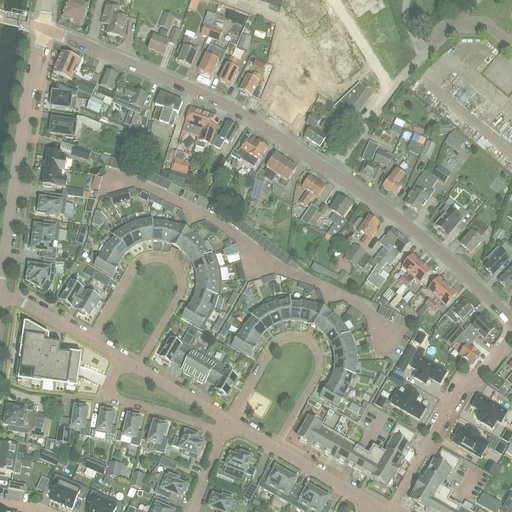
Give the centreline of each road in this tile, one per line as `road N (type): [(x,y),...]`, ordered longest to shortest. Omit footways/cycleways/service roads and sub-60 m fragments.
road 1 (residential): [(330,172),(194,90),(44,29)]
road 2 (residential): [(0,287),(26,91),(44,29)]
road 3 (residential): [(229,422),(272,349),(288,338),(306,341),(317,373),(273,448)]
road 4 (residential): [(91,342),(134,268),(149,259),(168,262),(179,292),(136,368)]
road 5 (residential): [(511,322),(448,258),(330,172)]
road 6 (residential): [(387,511),(459,390),(511,336)]
road 7 (residential): [(223,433),(108,398)]
